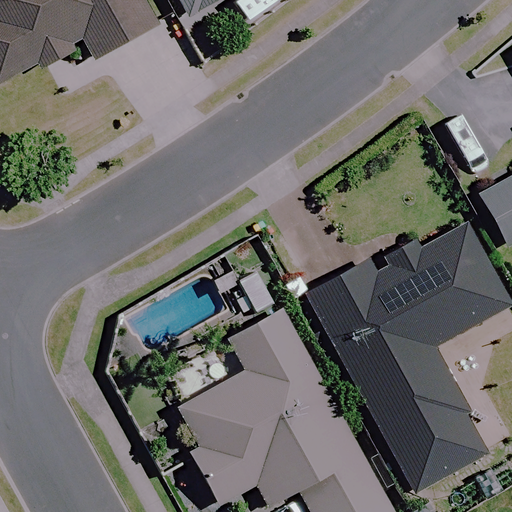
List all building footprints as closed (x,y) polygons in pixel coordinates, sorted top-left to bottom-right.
[(0,0),(0,87),(34,70),(38,78),(81,57),(85,64),(157,27),(143,0),(0,0)] [(175,0),(184,18),(222,0),(175,0)] [(511,49),(508,51),(511,57),(511,175),(471,198),(500,251),(511,244),(511,49)] [(457,415),(461,413),(428,349),(502,310),(457,224),(369,270),(366,264),(303,298),(407,495),(479,457),(457,415)] [(238,375),(168,411),(189,453),(182,457),(211,508),(250,486),(264,511),(291,496),(300,511),(387,511),(275,315),(221,339),(238,375)]
